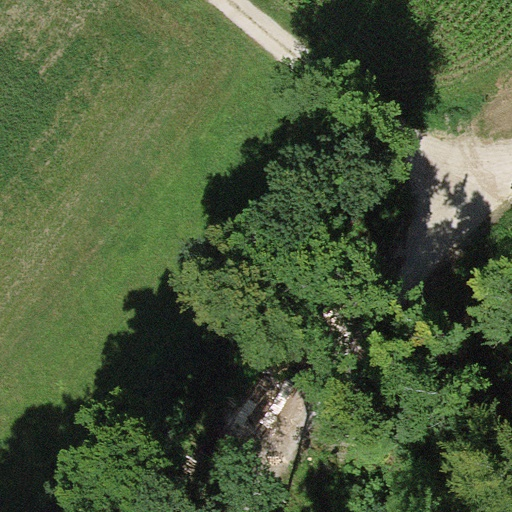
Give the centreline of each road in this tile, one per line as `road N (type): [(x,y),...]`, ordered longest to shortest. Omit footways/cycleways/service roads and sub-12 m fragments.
road 1 (track): [(455,185),(267,511)]
road 2 (track): [(235,0),(455,185),(511,172)]
